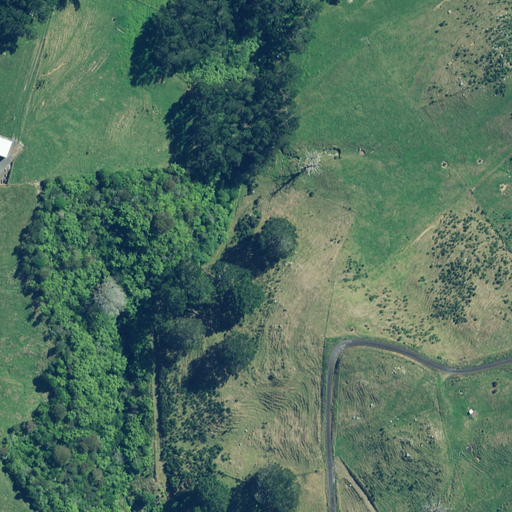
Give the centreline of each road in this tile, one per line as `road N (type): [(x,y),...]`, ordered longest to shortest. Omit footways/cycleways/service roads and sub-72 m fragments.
road 1 (track): [(511,357),(452,375),(376,338),(336,342),(330,409),(339,511)]
road 2 (track): [(53,0),(0,179)]
